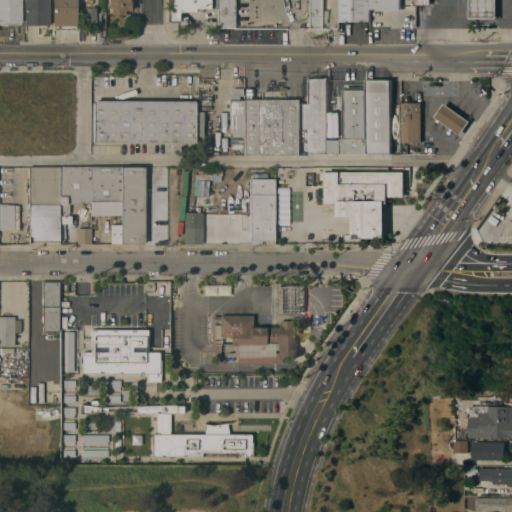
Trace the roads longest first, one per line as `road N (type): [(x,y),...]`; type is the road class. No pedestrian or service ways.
road 1 (residential): [(411,266),(0,265)]
road 2 (residential): [(511,54),(156,54)]
road 3 (primary): [(411,266),(511,125)]
road 4 (primary): [(320,402),(411,266)]
road 5 (residential): [(156,54),(0,53)]
